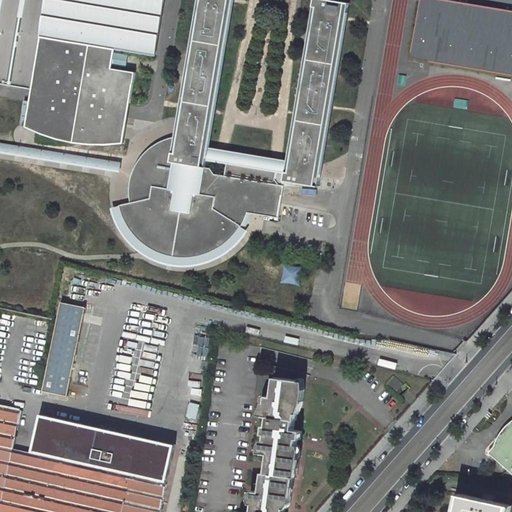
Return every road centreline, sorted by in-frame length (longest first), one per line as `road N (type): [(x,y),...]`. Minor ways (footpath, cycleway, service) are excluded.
road 1 (secondary): [(511,317),(341,511)]
road 2 (secondary): [(375,511),(511,357)]
